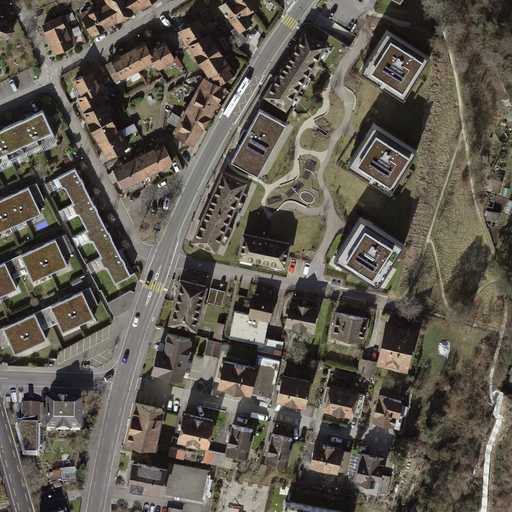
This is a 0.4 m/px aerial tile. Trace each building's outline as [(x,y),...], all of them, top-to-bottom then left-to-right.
[(0,0),(0,42),(16,36),(1,0),(0,0)] [(156,0),(108,0),(109,0),(85,13),(96,33),(156,0)] [(230,0),(222,5),(242,34),(257,24),(250,15),(264,4),(260,0),(230,0)] [(66,15),(45,24),(58,53),(79,43),(66,15)] [(203,19),(182,31),(188,43),(200,62),(203,59),(221,49),(203,19)] [(178,25),(161,35),(166,44),(169,43),(174,51),(188,43),(182,31),(178,25)] [(332,46),(308,31),(267,96),(291,111),(332,46)] [(436,59),(388,34),(364,79),(412,104),(436,59)] [(145,41),(106,64),(117,82),(156,60),(152,53),(145,41)] [(156,60),(162,70),(179,60),(174,51),(169,43),(166,44),(152,53),(156,60)] [(221,49),(203,59),(214,78),(217,76),(221,82),(234,74),(230,67),(234,66),(223,48),(221,49)] [(102,67),(75,80),(83,96),(79,98),(85,111),(108,100),(101,88),(110,83),(102,67)] [(230,89),(207,77),(174,134),(196,147),(230,89)] [(109,157),(132,146),(109,102),(86,112),(109,157)] [(290,124),(264,109),(235,161),(262,175),(290,124)] [(46,111),(0,131),(0,163),(58,137),(46,111)] [(423,148),(376,123),(352,168),(400,193),(423,148)] [(174,163),(165,146),(155,150),(155,149),(124,164),(125,166),(115,171),(116,173),(124,188),(152,174),(171,164),(174,163)] [(134,276),(78,167),(60,177),(117,286),(134,276)] [(250,183),(225,172),(194,241),(219,253),(250,183)] [(30,187),(0,200),(0,239),(45,219),(30,187)] [(407,245),(362,216),(336,258),(381,286),(407,245)] [(293,242),(246,233),(242,258),(289,267),(293,242)] [(58,238),(23,254),(38,286),(74,270),(58,238)] [(7,262),(0,265),(0,302),(22,294),(7,262)] [(211,286),(182,278),(171,324),(200,331),(211,286)] [(214,288),(214,302),(226,302),(227,288),(214,288)] [(84,292),(52,305),(68,336),(99,323),(84,292)] [(278,298),(255,293),(250,316),(270,320),(273,321),(278,298)] [(322,308),(292,301),(287,325),(318,331),(322,308)] [(374,318),(338,312),(334,335),(369,342),(374,318)] [(37,313),(6,327),(21,359),(50,345),(37,313)] [(270,320),(250,316),(238,313),(232,335),(266,343),(270,320)] [(426,328),(391,321),(383,366),(416,372),(426,328)] [(195,339),(172,335),(169,350),(161,348),(155,374),(187,380),(195,339)] [(211,339),(207,352),(221,356),(225,343),(211,339)] [(261,356),(259,367),(254,392),(275,397),(282,361),(261,356)] [(381,361),(365,359),(362,374),(379,377),(381,361)] [(259,367),(226,360),(221,388),(254,394),(254,392),(259,367)] [(316,382),(287,375),(282,400),(311,406),(316,382)] [(365,393),(334,386),(329,411),(360,418),(365,393)] [(413,402),(386,395),(380,421),(403,426),(405,417),(409,418),(413,402)] [(83,403),(49,402),(49,404),(24,404),(24,422),(19,427),(26,453),(39,453),(40,428),(48,428),(48,430),(82,431),(83,403)] [(167,410),(136,403),(128,443),(159,451),(167,410)] [(217,420),(186,413),(180,442),(212,448),(217,420)] [(257,430),(237,425),(232,453),(252,457),(257,430)] [(297,439),(277,434),(272,461),(293,466),(297,439)] [(350,450),(320,443),(315,468),(344,475),(350,450)] [(172,445),(170,453),(186,457),(188,448),(172,445)] [(396,459),(367,453),(361,482),(385,486),(386,481),(391,482),(396,459)] [(172,468),(136,461),(131,487),(168,495),(172,468)] [(66,494),(46,499),(49,511),(67,511),(72,511),(66,494)] [(338,511),(290,503),(288,511),(338,511)]
